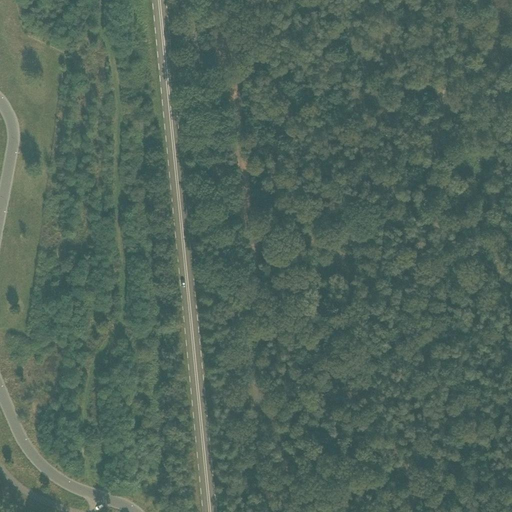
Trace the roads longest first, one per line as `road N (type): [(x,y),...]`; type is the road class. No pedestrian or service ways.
road 1 (secondary): [(209,511),(159,0)]
road 2 (unclassified): [(97,497),(34,458),(0,388)]
